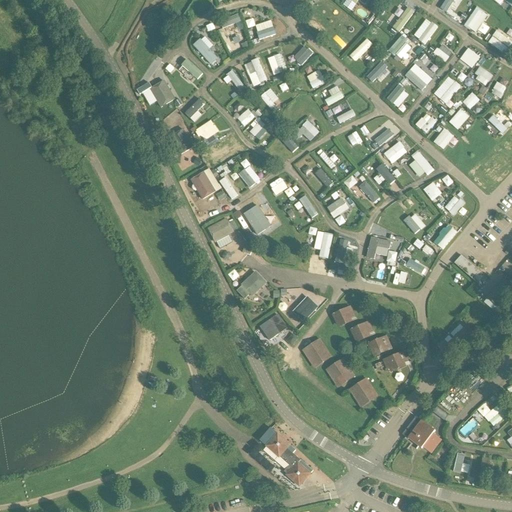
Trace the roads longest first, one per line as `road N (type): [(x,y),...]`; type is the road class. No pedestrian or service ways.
road 1 (unclassified): [(362,467),(297,424),(273,397),(103,61),(60,0)]
road 2 (track): [(17,0),(50,48),(68,113),(92,157)]
road 3 (unclassified): [(362,467),(445,496),(511,506)]
